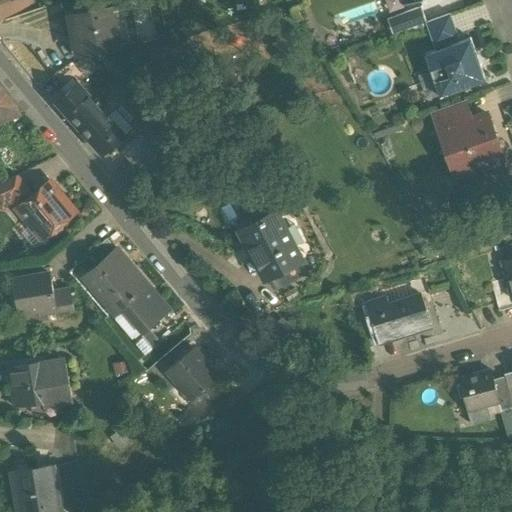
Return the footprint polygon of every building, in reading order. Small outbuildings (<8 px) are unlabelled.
[(124,4),(71,15),(79,55),(133,44),(124,4)] [(421,4),(387,16),(392,31),(425,20),(426,19),(421,4)] [(426,19),(425,20),(435,48),(451,42),(450,38),(458,35),(450,11),(426,19)] [(435,48),(425,52),(439,93),(485,77),(470,36),(451,42),(435,48)] [(74,62),(53,77),(63,89),(73,80),(77,85),(78,86),(88,78),(74,62)] [(63,89),(54,97),(58,102),(77,85),(73,80),(63,89)] [(58,102),(57,103),(80,130),(101,112),(78,86),(77,85),(58,102)] [(0,126),(18,117),(0,93),(0,126)] [(466,97),(433,108),(440,129),(445,127),(444,126),(472,116),(466,97)] [(472,116),(444,126),(445,127),(452,146),(451,146),(452,148),(454,148),(467,154),(471,165),(502,154),(487,111),(472,116)] [(101,112),(80,130),(104,157),(107,154),(121,142),(125,139),(101,112)] [(140,136),(120,153),(131,165),(151,148),(140,136)] [(121,142),(107,154),(110,158),(125,146),(121,142)] [(151,148),(131,165),(144,180),(167,159),(154,144),(151,148)] [(15,179),(0,185),(0,210),(2,213),(27,193),(15,179)] [(50,186),(17,213),(32,231),(37,228),(46,239),(47,238),(49,240),(54,240),(62,234),(62,229),(61,227),(75,216),(50,186)] [(275,212),(239,231),(264,278),(268,276),(300,259),(275,212)] [(105,243),(76,268),(84,278),(114,254),(105,243)] [(148,290),(115,253),(114,254),(84,278),(82,280),(101,301),(106,297),(118,311),(130,301),(133,303),(145,292),(148,290)] [(511,258),(502,261),(507,279),(511,297),(511,258)] [(300,259),(268,276),(275,290),(308,273),(300,259)] [(48,276),(11,282),(16,315),(53,309),(54,309),(51,293),(48,276)] [(511,297),(507,279),(491,283),(499,313),(511,309),(511,297)] [(68,290),(51,293),(54,309),(53,309),(54,315),(72,312),(68,290)] [(165,314),(145,292),(133,303),(125,310),(145,333),(165,314)] [(420,294),(388,304),(385,295),(365,302),(379,346),(381,345),(380,341),(419,329),(420,333),(431,329),(420,294)] [(193,351),(166,373),(191,403),(217,380),(193,351)] [(62,360),(39,364),(39,363),(6,369),(13,408),(46,403),(46,407),(70,403),(62,360)] [(490,374),(458,383),(466,411),(480,407),(482,411),(486,410),(496,407),(499,406),(493,384),(490,374)] [(511,375),(503,378),(504,381),(511,409),(511,375)] [(511,409),(504,381),(493,384),(499,406),(496,407),(499,415),(511,411),(511,409)] [(480,407),(466,411),(471,428),(490,423),(486,410),(482,411),(480,407)] [(388,430),(373,429),(372,440),(387,440),(388,430)] [(58,511),(52,465),(30,469),(31,477),(10,480),(14,511),(58,511)]
